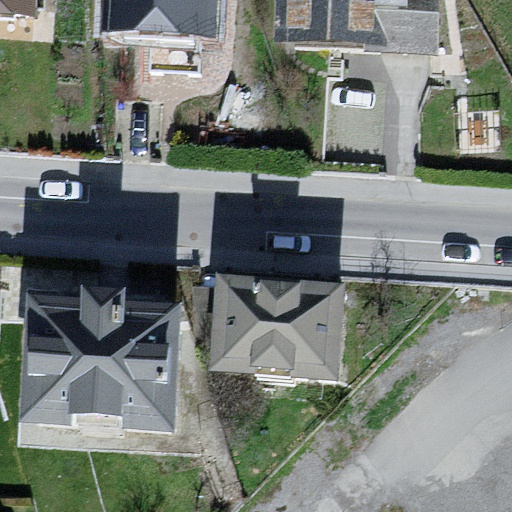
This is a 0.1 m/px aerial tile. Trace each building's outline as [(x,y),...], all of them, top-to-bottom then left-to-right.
[(54,0),(0,0),(0,23),(54,25),(54,0)] [(203,0),(99,0),(96,40),(199,49),(203,0)] [(252,0),(248,56),(412,68),(417,0),(252,0)] [(341,291),(221,282),(214,374),(334,383),(341,291)] [(178,310),(32,300),(23,431),(169,442),(178,310)]
